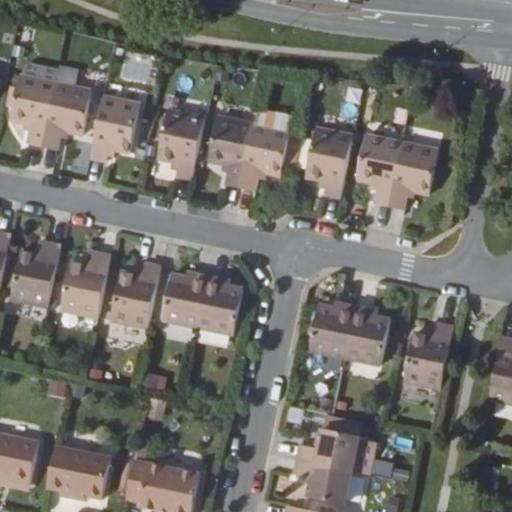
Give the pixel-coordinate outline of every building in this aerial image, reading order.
[(57,87),(60,73),(30,66),(24,70),(22,80),(57,87)] [(45,150),(57,87),(22,80),(21,79),(12,121),(25,124),(33,126),(31,134),(28,146),(45,150)] [(84,137),(93,95),(57,87),(45,150),(59,153),(62,140),(63,133),(70,134),(84,137)] [(130,154),(140,106),(104,99),(92,159),(105,162),(107,157),(109,149),(116,151),(130,154)] [(193,180),(205,121),(169,113),(159,161),(172,164),(180,165),(178,173),(177,177),(193,180)] [(241,190),(254,127),(219,119),(209,163),(222,166),(230,167),(229,175),(227,175),(225,187),(241,190)] [(31,134),(33,126),(25,124),(24,132),(31,134)] [(282,178),(291,135),(254,127),(241,190),(257,194),(260,181),(262,174),(268,175),(282,178)] [(343,198),(355,136),(318,129),(308,177),(323,180),(329,181),(327,190),(326,194),(343,198)] [(68,141),(70,134),(63,133),(62,140),(68,141)] [(392,208),(405,143),(369,136),(360,179),(373,182),(379,184),(377,192),(375,204),(392,208)] [(432,194),(441,151),(405,143),(392,208),(407,211),(410,199),(412,191),(418,192),(432,194)] [(113,159),(116,151),(109,149),(107,157),(113,159)] [(178,173),(180,165),(172,164),(171,171),(178,173)] [(229,175),(230,167),(222,166),(221,174),(227,175),(229,175)] [(327,190),(329,181),(323,180),(321,189),(327,190)] [(0,296),(12,237),(0,235),(0,296)] [(44,258),(47,245),(39,244),(36,257),(44,258)] [(49,310),(62,248),(47,245),(44,258),(36,257),(24,254),(14,301),(49,310)] [(92,269),(95,256),(88,254),(85,267),(92,269)] [(98,320),(110,259),(95,256),(92,269),(85,267),(72,265),(61,312),(98,320)] [(148,330),(160,270),(146,267),(145,272),(143,279),(137,278),(122,274),(112,322),(148,330)] [(199,329),(209,280),(196,277),(195,282),(186,281),(172,277),(163,321),(199,329)] [(236,337),(246,294),(233,291),(225,289),(226,283),(209,280),(199,329),(236,337)] [(343,313),(344,306),(335,304),(334,309),(333,311),(343,313)] [(349,357),(359,309),(344,306),(343,313),(333,311),(334,309),(322,306),(312,350),(349,357)] [(385,365),(394,322),(383,319),(383,321),(375,319),(376,312),(359,309),(349,357),(385,365)] [(383,319),(383,314),(376,312),(375,319),(383,321),(383,319)] [(442,389),(455,328),(439,325),(438,330),(436,339),(429,338),(429,336),(416,333),(406,381),(442,389)] [(436,339),(438,330),(431,329),(429,336),(429,338),(436,339)] [(511,404),(511,341),(505,340),(492,400),(511,404)] [(105,383),(108,367),(92,364),(88,380),(105,383)] [(111,385),(114,369),(108,367),(105,383),(111,385)] [(153,396),(157,378),(139,375),(135,392),(153,396)] [(369,478),(377,445),(358,442),(359,439),(326,431),(322,446),(321,451),(314,450),(302,448),(299,462),(353,474),(369,478)] [(0,477),(32,485),(41,444),(0,434),(0,477)] [(103,503),(112,461),(57,448),(48,490),(103,503)] [(346,508),(353,474),(299,462),(296,477),(308,479),(314,480),(312,487),(310,500),(346,508)] [(149,465),(140,510),(149,511),(193,511),(201,476),(149,465)] [(412,487),(414,477),(396,473),(393,483),(412,487)] [(392,501),(389,511),(399,511),(402,503),(392,501)]
